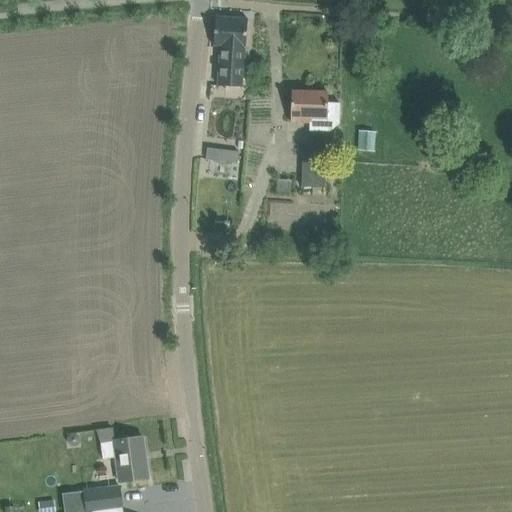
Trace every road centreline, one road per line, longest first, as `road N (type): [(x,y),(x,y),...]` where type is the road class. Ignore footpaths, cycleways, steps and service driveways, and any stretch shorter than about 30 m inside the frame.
road 1 (residential): [(182,290),(199,0)]
road 2 (unclassified): [(205,511),(182,290)]
